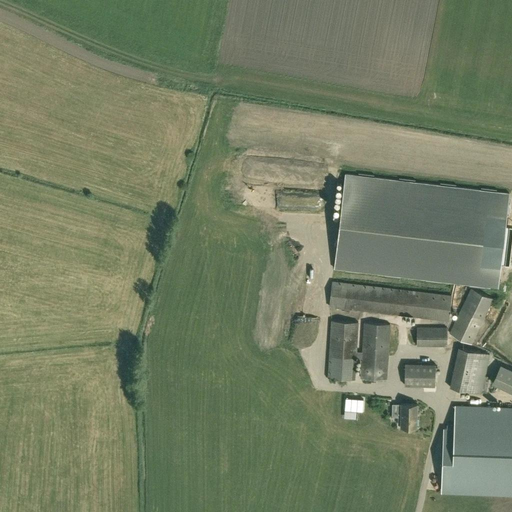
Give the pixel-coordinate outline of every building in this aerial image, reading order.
[(509,194),(346,175),(335,269),(498,289),(509,194)] [(449,321),(452,295),(333,281),(330,307),(449,321)] [(493,299),(471,288),(450,333),(472,343),(493,299)] [(362,358),(361,377),(387,379),(390,325),(364,323),(363,352),(357,351),(358,323),(332,321),(329,378),(356,380),(357,358),(362,358)] [(447,346),(448,328),(417,327),(417,345),(447,346)] [(450,387),(481,394),(481,393),(486,394),(489,377),(485,376),(490,354),(459,347),(450,387)] [(436,387),(436,365),(406,364),(405,386),(436,387)] [(511,369),(501,364),(491,383),(511,392),(511,369)] [(391,417),(401,417),(401,426),(417,427),(418,404),(401,404),(392,404),(391,417)] [(445,428),(442,493),(511,495),(511,407),(456,405),(455,429),(445,428)]
